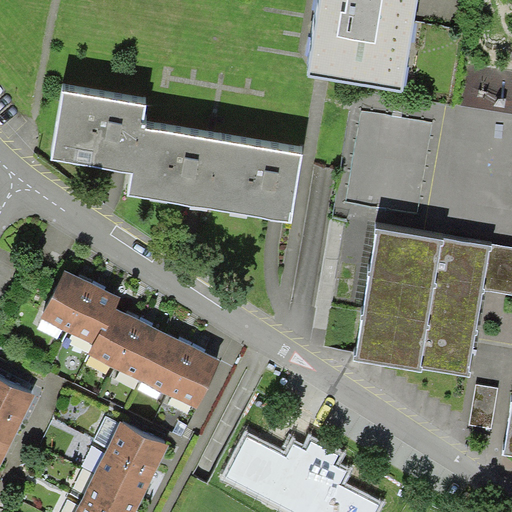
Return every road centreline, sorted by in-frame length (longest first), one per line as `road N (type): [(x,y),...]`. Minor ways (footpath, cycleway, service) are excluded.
road 1 (residential): [(511,496),(19,178)]
road 2 (unknown): [(0,360),(45,390),(0,491)]
